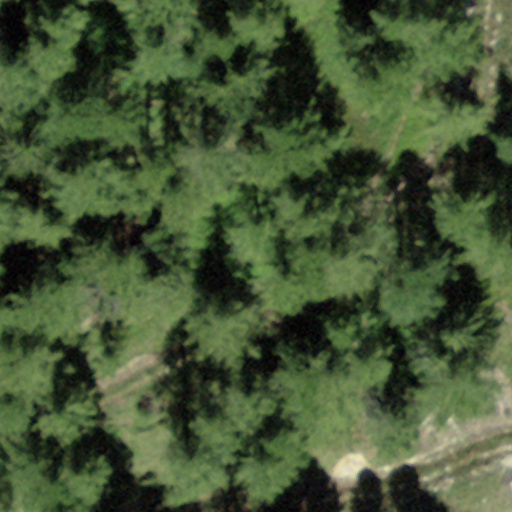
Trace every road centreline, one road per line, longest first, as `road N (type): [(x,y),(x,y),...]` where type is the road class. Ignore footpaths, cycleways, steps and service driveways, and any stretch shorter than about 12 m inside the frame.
road 1 (track): [(0,380),(191,302),(358,183),(431,117),(481,0)]
road 2 (track): [(511,355),(108,475),(0,479)]
